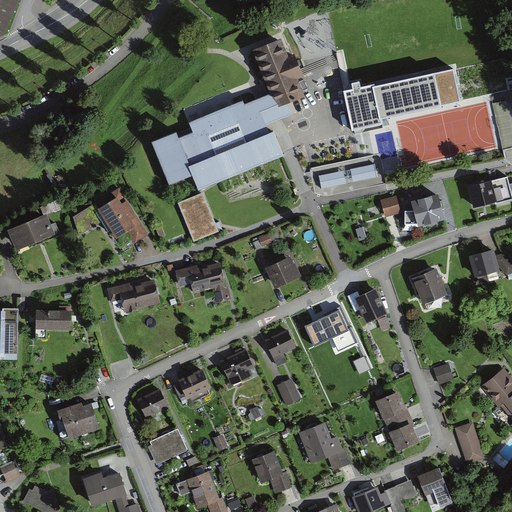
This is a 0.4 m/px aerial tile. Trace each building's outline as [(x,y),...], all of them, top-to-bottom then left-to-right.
[(0,0),(0,38),(4,36),(20,0),(0,0)] [(181,127),(153,138),(171,184),(194,175),(200,188),(282,157),(269,123),(277,120),(293,114),(288,101),(307,94),(300,77),(306,74),(297,52),(290,55),(283,36),(256,46),(274,91),(264,95),(246,102),(244,98),(191,118),(196,129),(183,134),(181,127)] [(374,85),(345,91),(353,130),(382,124),(380,118),(441,105),(434,74),(374,87),(374,85)] [(400,153),(392,154),(392,161),(385,162),(385,167),(401,166),(400,153)] [(375,154),(311,167),(313,174),(319,172),(322,188),(380,177),(375,154)] [(490,177),(468,183),(475,208),(500,201),(500,204),(511,200),(511,193),(507,176),(491,180),(490,177)] [(418,210),(406,209),(405,224),(421,224),(443,218),(437,192),(415,197),(418,210)] [(202,193),(176,203),(191,242),(217,232),(202,193)] [(94,201),(72,214),(80,228),(102,214),(116,236),(126,230),(135,243),(148,234),(124,197),(118,201),(114,194),(97,205),(94,201)] [(396,195),(381,199),(385,216),(392,214),(401,212),(396,195)] [(51,214),(12,229),(20,250),(59,235),(51,214)] [(363,226),(356,228),(360,239),(367,236),(363,226)] [(491,249),(466,253),(470,276),(495,272),(491,249)] [(290,255),(263,267),(272,286),(298,275),(290,255)] [(195,266),(173,270),(176,287),(186,285),(188,291),(209,287),(212,301),(226,298),(218,264),(196,269),(195,266)] [(435,268),(414,277),(425,303),(446,294),(435,268)] [(129,283),(107,288),(110,302),(119,300),(122,312),(156,304),(151,279),(130,284),(129,283)] [(376,289),(353,298),(363,322),(385,313),(376,289)] [(18,309),(0,308),(0,360),(16,361),(18,309)] [(66,309),(32,309),(31,327),(66,328),(66,309)] [(328,311),(304,321),(316,348),(329,342),(325,334),(335,329),(328,311)] [(386,317),(379,319),(383,331),(389,329),(386,317)] [(286,330),(264,340),(276,365),(286,360),(283,353),(294,348),(286,330)] [(244,348),(218,360),(230,384),(251,374),(249,369),(253,367),(244,348)] [(370,383),(382,377),(375,363),(363,369),(370,383)] [(449,364),(435,369),(440,384),(440,383),(454,379),(449,364)] [(511,375),(504,366),(481,383),(498,405),(501,403),(511,417),(511,423),(511,425),(511,375)] [(199,367),(176,378),(184,397),(208,386),(199,367)] [(278,384),(288,405),(304,398),(294,377),(278,384)] [(160,390),(136,400),(144,418),(168,408),(160,390)] [(394,391),(373,401),(380,419),(384,417),(389,429),(386,431),(395,451),(416,441),(408,422),(411,421),(405,407),(402,408),(394,391)] [(78,402),(55,409),(63,439),(98,429),(90,403),(79,406),(78,402)] [(322,423),(301,431),(308,450),(305,451),(309,463),(326,457),(330,469),(349,462),(344,449),(342,450),(336,436),(328,439),(322,423)] [(473,423),(457,428),(468,463),(483,458),(473,423)] [(178,429),(150,441),(152,445),(147,447),(154,464),(187,450),(178,429)] [(225,435),(216,437),(220,449),(228,446),(225,435)] [(273,451),(251,458),(260,484),(269,480),(274,494),(290,489),(285,473),(281,474),(273,451)] [(0,467),(0,482),(21,475),(17,462),(0,467)] [(438,467),(416,475),(421,492),(416,498),(423,504),(432,498),(426,492),(445,486),(438,467)] [(97,472),(80,476),(88,506),(115,499),(118,511),(141,511),(139,504),(128,507),(118,471),(98,476),(97,472)] [(206,471),(178,482),(182,494),(189,491),(196,509),(208,504),(210,511),(226,511),(221,498),(217,499),(206,471)] [(48,511),(53,511),(59,510),(57,504),(59,504),(53,488),(47,490),(35,484),(33,489),(30,487),(21,504),(29,502),(48,511)] [(376,487),(352,497),(358,511),(373,511),(400,501),(394,487),(379,494),(376,487)] [(338,511),(335,503),(313,511),(338,511)]
